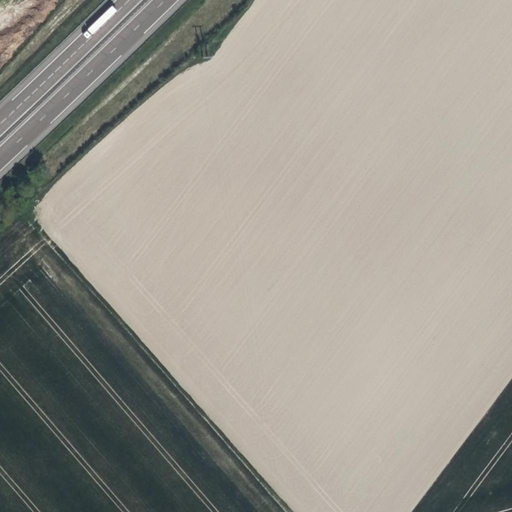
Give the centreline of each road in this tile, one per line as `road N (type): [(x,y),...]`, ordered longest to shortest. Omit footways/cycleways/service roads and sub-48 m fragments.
road 1 (track): [(49,238),(299,511)]
road 2 (motorway): [(0,156),(164,0)]
road 3 (motorway): [(128,0),(0,122)]
